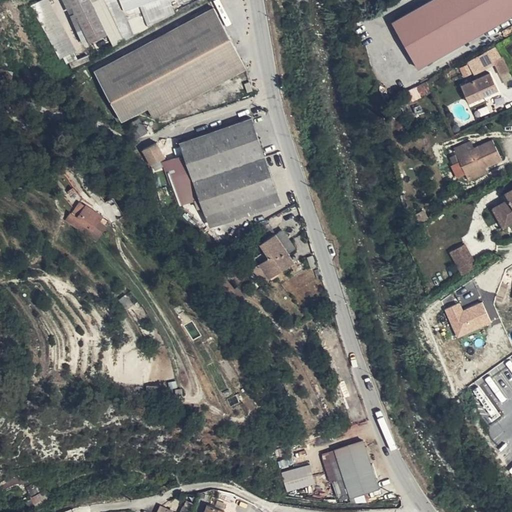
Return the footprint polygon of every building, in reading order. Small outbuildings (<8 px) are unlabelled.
[(50,0),(40,0),(32,4),(60,58),(76,50),(50,0)] [(69,0),(90,43),(107,34),(91,0),(69,0)] [(121,0),(125,9),(151,0),(121,0)] [(444,0),(440,3),(438,0),(432,0),(394,22),(405,42),(461,0),(444,0)] [(469,0),(461,0),(405,42),(407,46),(469,0)] [(469,0),(407,46),(415,60),(484,17),(511,0),(469,0)] [(511,16),(511,0),(484,17),(492,28),(511,16)] [(246,67),(214,8),(192,19),(136,50),(95,71),(123,121),(148,108),(154,117),(246,67)] [(415,60),(420,69),(463,44),(460,40),(481,28),(483,33),(492,28),(484,17),(415,60)] [(483,33),(481,28),(460,40),(463,44),(483,33)] [(490,66),(497,62),(501,59),(502,58),(496,49),(484,56),(490,66)] [(501,59),(497,62),(509,84),(511,82),(511,72),(508,65),(506,66),(501,59)] [(1,75),(5,82),(9,83),(13,73),(3,70),(1,75)] [(499,90),(491,73),(463,86),(471,103),(499,90)] [(415,88),(419,97),(428,93),(423,84),(415,88)] [(415,88),(410,91),(413,100),(419,97),(415,88)] [(252,204),(278,194),(252,118),(217,130),(181,143),(188,161),(201,199),(209,219),(252,204)] [(139,119),(127,126),(135,139),(147,132),(139,119)] [(11,142),(2,135),(0,137),(0,146),(5,150),(11,142)] [(486,166),(487,168),(503,160),(493,139),(470,150),(467,142),(455,148),(462,162),(467,174),(486,166)] [(150,147),(142,151),(154,173),(162,170),(150,147)] [(201,199),(188,161),(173,167),(187,205),(201,199)] [(467,174),(470,181),(489,172),(487,168),(486,166),(467,174)] [(82,198),(75,188),(65,197),(72,206),(82,198)] [(177,198),(171,189),(165,193),(171,202),(177,198)] [(510,199),(499,206),(506,217),(507,219),(509,219),(511,219),(511,218),(511,189),(507,193),(510,199)] [(281,203),(278,194),(252,204),(209,219),(212,229),(281,203)] [(101,205),(111,222),(124,215),(113,198),(106,202),(101,205)] [(80,201),(72,213),(78,217),(86,206),(80,201)] [(67,221),(96,241),(106,225),(100,221),(102,216),(86,206),(78,217),(72,213),(67,221)] [(506,217),(499,206),(494,209),(505,228),(511,223),(511,218),(511,219),(509,219),(507,219),(506,217)] [(100,221),(106,225),(109,221),(102,216),(100,221)] [(248,244),(252,251),(261,245),(270,257),(259,264),(261,266),(267,275),(275,270),(278,273),(295,262),(289,253),(276,233),(270,224),(250,236),(253,241),(248,244)] [(282,229),(276,233),(289,253),(295,249),(282,229)] [(461,272),(477,266),(467,242),(451,248),(461,272)] [(261,245),(252,251),(248,254),(255,260),(259,264),(270,257),(261,245)] [(255,260),(248,254),(244,251),(239,258),(249,266),(255,260)] [(317,265),(313,255),(308,257),(311,267),(317,265)] [(261,266),(259,264),(252,269),(266,282),(278,273),(275,270),(267,275),(261,266)] [(212,274),(217,281),(223,276),(218,270),(212,274)] [(223,276),(217,281),(236,304),(245,297),(238,287),(235,289),(223,276)] [(125,295),(119,300),(127,310),(133,305),(125,295)] [(473,301),(481,312),(482,311),(475,299),(473,301)] [(474,316),(481,312),(473,301),(467,304),(474,316)] [(311,318),(323,312),(319,306),(308,313),(311,318)] [(363,493),(366,501),(369,501),(366,492),(379,488),(375,477),(378,477),(376,472),(374,473),(364,440),(335,450),(351,498),(363,493)] [(296,497),(292,475),(282,476),(285,496),(296,497)] [(353,502),(366,501),(363,493),(351,498),(353,502)]
